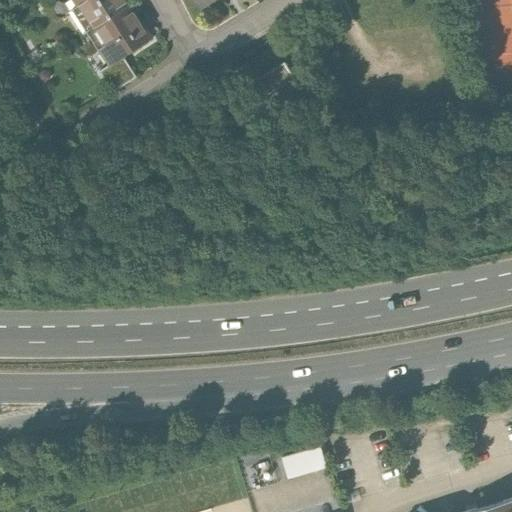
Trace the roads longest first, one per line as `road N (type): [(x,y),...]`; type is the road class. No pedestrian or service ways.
road 1 (trunk): [(511,288),(363,318),(231,333),(0,341)]
road 2 (trunk): [(0,429),(256,379)]
road 3 (trunk): [(256,379),(511,336)]
road 4 (trunk): [(0,386),(256,379)]
road 5 (residential): [(62,140),(196,59)]
